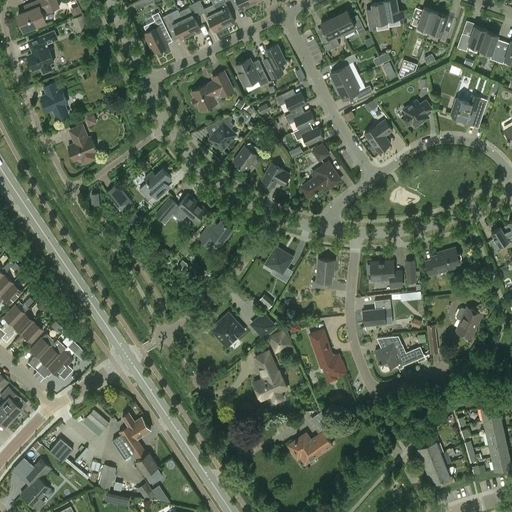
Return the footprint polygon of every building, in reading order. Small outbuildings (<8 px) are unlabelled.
[(37,0),(24,6),(26,11),(18,14),(24,29),(46,21),(42,11),(47,9),(48,11),(59,7),(56,0),(37,0)] [(225,26),(217,9),(214,3),(204,8),(200,0),(199,0),(194,3),(200,14),(206,12),(215,31),(225,26)] [(237,0),(242,9),(252,4),(250,0),(237,0)] [(400,22),(407,21),(405,9),(399,10),(396,0),(383,0),(384,1),(387,19),(400,17),(400,22)] [(384,1),(371,3),(374,16),(368,17),(370,29),(376,28),(375,23),(388,21),(387,19),(384,1)] [(180,11),(182,17),(191,34),(201,30),(195,17),(200,14),(194,3),(189,5),(189,7),(180,11)] [(225,26),(235,22),(227,4),(217,9),(225,26)] [(416,6),(413,16),(417,18),(421,8),(416,6)] [(436,11),(424,7),(419,19),(414,17),(411,24),(429,30),(436,11)] [(359,34),(365,31),(360,19),(353,22),(347,9),(334,16),(343,35),(344,36),(355,30),(353,26),(354,25),(359,34)] [(429,30),(441,34),(439,40),(445,42),(449,30),(443,28),(448,15),(436,11),(429,30)] [(152,15),(155,20),(144,26),(147,32),(145,32),(155,52),(168,46),(160,30),(166,27),(159,12),(152,15)] [(191,34),(182,17),(177,20),(173,12),(163,16),(169,29),(175,26),(181,39),(191,34)] [(73,16),(75,26),(83,25),(82,15),(73,16)] [(326,50),(333,47),(340,43),(337,38),(343,35),(334,16),(321,22),(327,35),(321,38),(326,50)] [(468,44),(480,48),(486,30),(487,30),(487,29),(475,25),(471,35),(462,32),(457,46),(466,49),(468,44)] [(46,48),(45,45),(58,39),(55,30),(29,41),(33,53),(28,55),(34,70),(41,66),(44,72),(52,69),(48,59),(52,58),(48,47),(46,48)] [(490,58),(496,61),(500,49),(494,47),(498,34),(487,30),(486,30),(480,48),(479,49),(492,53),(490,58)] [(504,59),(511,61),(511,39),(507,51),(500,49),(496,61),(503,63),(504,59)] [(265,50),(271,62),(266,65),(272,78),(283,73),(279,63),(286,60),(278,44),(265,50)] [(387,51),(381,54),(385,61),(391,58),(387,51)] [(427,63),(436,59),(432,52),(424,57),(427,63)] [(334,86),(337,85),(352,77),(346,65),(357,59),(354,53),(340,60),(343,65),(330,72),(333,76),(331,77),(331,79),(334,86)] [(245,85),(258,79),(261,85),(269,81),(263,69),(257,72),(250,58),(236,65),(245,85)] [(196,104),(198,103),(201,110),(217,103),(215,99),(233,91),(224,71),(213,76),(215,81),(208,84),(207,83),(192,91),(195,98),(193,99),(193,100),(195,104),(196,104)] [(343,98),(356,92),(359,97),(372,91),(369,85),(359,90),(352,77),(337,85),(334,86),(337,93),(339,93),(341,92),(343,98)] [(430,91),(428,78),(419,79),(422,93),(430,91)] [(47,94),(42,96),(48,111),(52,110),(54,110),(57,118),(68,113),(65,105),(66,103),(67,103),(61,88),(59,89),(56,82),(44,86),(47,94)] [(280,105),(286,102),(290,110),(300,106),(306,102),(301,91),(296,94),(293,88),(276,97),(280,105)] [(487,100),(481,98),(472,95),(470,103),(456,98),(451,114),(465,118),(463,122),(472,124),(473,121),(479,123),(487,100)] [(415,126),(428,117),(416,100),(404,109),(407,113),(402,117),(407,125),(412,121),(415,126)] [(295,121),(299,128),(299,129),(309,124),(316,121),(310,110),(303,113),(300,106),(290,110),(291,112),(285,115),(289,124),(295,121)] [(346,120),(355,116),(352,109),(343,113),(346,120)] [(84,116),(88,125),(97,121),(93,112),(84,116)] [(219,125),(220,126),(210,138),(222,149),(236,134),(231,129),(234,125),(230,121),(232,120),(229,115),(217,121),(219,125)] [(384,135),(392,129),(385,119),(377,125),(377,124),(364,133),(378,152),(390,143),(384,135)] [(299,129),(299,128),(293,131),(297,140),(303,137),(307,145),(324,137),(318,126),(311,129),(309,124),(299,129)] [(88,138),(83,125),(70,130),(75,143),(68,145),(74,159),(81,157),(83,162),(96,157),(94,151),(97,150),(91,136),(88,138)] [(256,145),(255,146),(250,143),(248,143),(246,145),(245,145),(233,161),(246,170),(258,155),(262,158),(266,153),(256,145)] [(319,160),(329,153),(322,143),(312,150),(319,160)] [(303,152),(300,146),(290,151),(293,157),(303,152)] [(329,187),(341,179),(328,161),(316,170),(317,171),(316,176),(301,186),(309,197),(327,184),(329,187)] [(282,170),(283,169),(272,163),(263,180),(274,186),(277,180),(284,184),(290,174),(282,170)] [(169,188),(165,183),(171,177),(163,168),(156,174),(153,171),(145,178),(148,181),(140,188),(149,199),(154,194),(157,198),(169,188)] [(121,211),(133,201),(118,182),(106,192),(121,211)] [(196,222),(207,210),(188,194),(178,206),(196,222)] [(161,208),(167,214),(176,204),(176,203),(170,198),(161,208)] [(222,242),(233,227),(222,219),(219,223),(213,219),(200,237),(211,245),(216,238),(222,242)] [(501,247),(500,245),(511,237),(511,236),(505,225),(501,228),(500,226),(491,232),(494,237),(489,240),(496,250),(501,247)] [(286,281),(290,276),(283,272),(287,266),(293,256),(276,246),(266,263),(273,268),(278,271),(276,275),(286,281)] [(431,256),(432,259),(425,261),(429,274),(451,268),(450,264),(459,261),(455,247),(442,251),(443,253),(431,256)] [(334,274),(335,260),(318,258),(316,280),(312,280),(312,286),(326,287),(327,281),(332,281),(332,274),(334,274)] [(406,259),(407,282),(417,281),(415,259),(406,259)] [(372,279),(390,278),(391,286),(402,285),(401,271),(394,271),(393,260),(371,262),(371,264),(367,265),(367,269),(371,269),(372,279)] [(6,270),(11,265),(8,262),(3,267),(6,270)] [(0,278),(0,295),(13,282),(4,274),(0,278)] [(22,290),(13,282),(0,295),(0,302),(5,298),(10,303),(22,290)] [(401,298),(421,297),(421,290),(401,291),(401,298)] [(269,307),(274,301),(264,293),(259,299),(269,307)] [(386,323),(384,309),(391,308),(390,298),(375,300),(375,308),(363,310),(365,325),(386,323)] [(2,328),(6,332),(24,312),(15,304),(4,316),(9,321),(2,328)] [(466,309),(462,308),(460,309),(457,315),(458,318),(461,319),(456,331),(471,338),(482,313),(467,306),(466,309)] [(16,328),(21,333),(33,320),(24,312),(6,332),(2,336),(7,341),(15,332),(14,330),(16,328)] [(227,346),(244,330),(229,312),(211,328),(227,346)] [(262,335),(274,324),(263,313),(252,323),(262,335)] [(25,337),(31,342),(43,329),(33,320),(21,333),(14,340),(18,344),(25,337)] [(292,332),(301,329),(298,320),(288,323),(292,332)] [(437,342),(435,322),(427,323),(429,343),(437,342)] [(323,329),(310,334),(321,366),(325,365),(327,372),(326,373),(329,381),(337,378),(336,376),(345,372),(344,370),(346,369),(343,361),(341,361),(339,354),(334,356),(332,355),(323,329)] [(270,337),(277,351),(291,345),(284,331),(270,337)] [(41,336),(42,337),(30,349),(36,355),(29,362),(33,365),(39,358),(51,345),(53,342),(52,338),(47,334),(44,333),(41,336)] [(387,359),(390,366),(397,363),(399,367),(418,358),(413,348),(406,352),(402,343),(398,345),(394,335),(377,337),(381,348),(375,350),(380,362),(387,359)] [(51,345),(39,358),(44,363),(38,370),(41,373),(64,350),(66,347),(57,338),(53,342),(51,345)] [(73,340),(68,345),(77,355),(83,349),(73,340)] [(64,350),(41,373),(45,377),(52,370),(58,375),(69,362),(73,358),(64,350)] [(282,399),(282,397),(280,391),(287,387),(280,371),(278,372),(269,351),(256,356),(265,377),(254,382),(261,399),(271,394),(274,400),(276,401),(282,399)] [(0,385),(2,387),(8,381),(0,373),(0,385)] [(1,395),(5,399),(0,405),(13,416),(22,407),(16,401),(20,397),(9,386),(1,395)] [(483,419),(500,415),(498,403),(480,407),(483,419)] [(0,421),(4,425),(13,416),(0,405),(0,404),(0,421)] [(102,429),(109,421),(94,408),(87,416),(102,429)] [(142,416),(135,420),(129,411),(122,416),(128,425),(120,430),(126,439),(129,444),(138,438),(151,429),(142,416)] [(322,411),(311,418),(316,426),(317,425),(321,429),(330,423),(322,411)] [(500,415),(483,419),(486,432),(503,428),(500,415)] [(460,426),(466,424),(464,416),(457,418),(460,426)] [(463,437),(469,436),(467,428),(461,430),(463,437)] [(503,428),(486,432),(489,444),(506,440),(503,428)] [(306,462),(332,444),(323,431),(311,439),(306,432),(289,444),(298,457),(301,454),(306,462)] [(419,439),(421,445),(418,447),(423,459),(441,452),(436,440),(438,439),(436,433),(419,439)] [(73,448),(60,437),(48,450),(61,461),(73,448)] [(129,444),(126,439),(117,445),(126,457),(134,451),(139,459),(148,453),(138,438),(129,444)] [(492,457),(509,453),(506,440),(489,444),(492,457)] [(448,455),(455,452),(453,447),(446,450),(448,455)] [(477,460),(473,448),(467,449),(471,461),(477,460)] [(146,474),(159,465),(150,451),(148,453),(139,459),(137,460),(146,474)] [(441,452),(423,459),(428,471),(445,464),(441,452)] [(509,453),(492,457),(494,469),(511,465),(509,453)] [(26,475),(32,481),(21,493),(38,509),(45,501),(40,497),(50,487),(39,477),(42,473),(45,476),(52,468),(41,458),(26,475)] [(90,468),(98,470),(100,462),(92,460),(90,468)] [(109,491),(116,467),(104,463),(98,488),(109,491)] [(433,483),(435,482),(438,488),(455,481),(452,475),(450,476),(445,464),(428,471),(433,483)] [(138,487),(143,496),(145,498),(159,499),(146,481),(138,487)] [(161,483),(154,487),(160,501),(167,498),(161,483)] [(106,492),(104,499),(128,504),(129,497),(106,492)]
